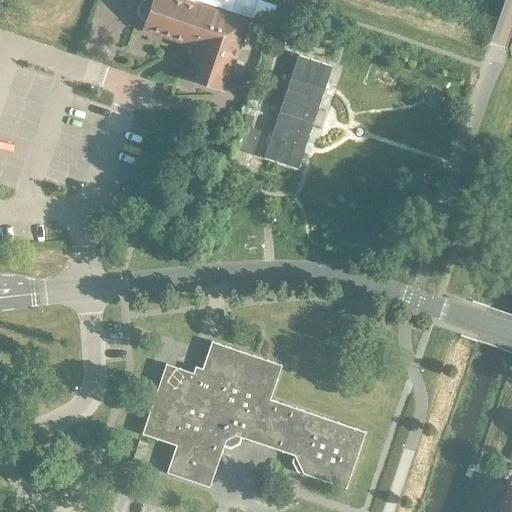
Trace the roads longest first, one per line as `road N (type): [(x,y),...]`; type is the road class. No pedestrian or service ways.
road 1 (unclassified): [(511,334),(327,274),(89,291)]
road 2 (unclassified): [(0,462),(84,419),(94,401),(89,291)]
